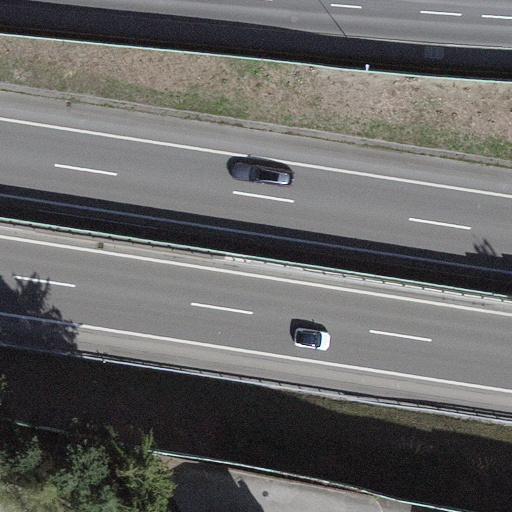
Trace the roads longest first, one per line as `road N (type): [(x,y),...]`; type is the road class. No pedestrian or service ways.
road 1 (motorway): [(0,277),(511,355)]
road 2 (motorway): [(511,233),(0,155)]
road 3 (residential): [(250,0),(511,18)]
